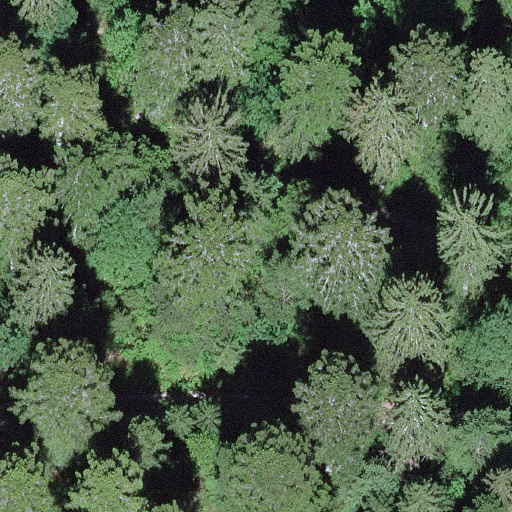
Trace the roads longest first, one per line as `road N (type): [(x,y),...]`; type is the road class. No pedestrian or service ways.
road 1 (track): [(511,270),(210,175),(0,124)]
road 2 (track): [(0,415),(180,406),(415,418),(511,435)]
